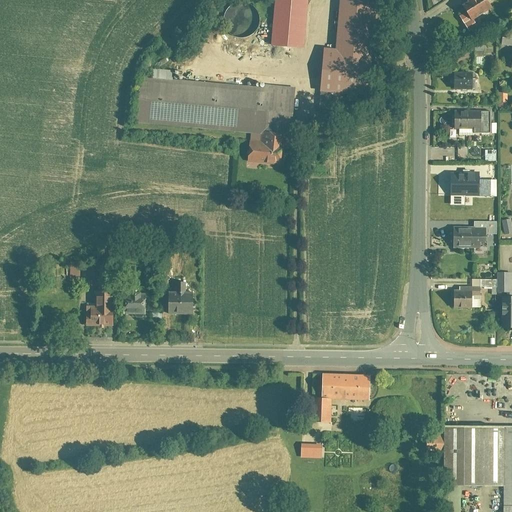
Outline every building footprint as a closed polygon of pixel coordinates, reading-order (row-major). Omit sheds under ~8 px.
[(223,0),(220,5),(218,13),(219,19),(222,25),(227,30),(233,32),(238,32),(245,31),(250,27),(254,22),(256,15),(256,11),(254,5),(250,0),(223,0)] [(302,43),(306,0),(271,0),(267,39),(302,43)] [(462,0),(465,4),(454,9),(459,18),(491,1),(489,0),(462,0)] [(494,38),(511,40),(511,27),(496,26),(494,38)] [(368,45),(319,41),(316,85),(365,89),(368,45)] [(451,85),(476,86),(477,78),(467,78),(467,66),(451,66),(451,85)] [(286,130),(290,81),(147,70),(143,118),(245,126),(242,162),(278,165),(281,129),(286,130)] [(471,127),(485,126),(485,104),(452,105),(452,123),(471,122),(471,127)] [(448,165),(447,189),(492,191),(492,177),(476,176),(476,166),(448,165)] [(454,227),(454,246),(486,247),(487,218),(473,218),(473,227),(454,227)] [(81,323),(108,324),(110,264),(97,264),(97,260),(77,259),(77,268),(67,267),(66,282),(75,283),(75,269),(95,269),(94,304),(82,303),(81,323)] [(498,320),(511,319),(511,288),(509,289),(509,265),(494,265),(494,273),(494,284),(494,288),(498,288),(498,320)] [(448,283),(448,300),(477,301),(477,284),(494,284),(494,273),(467,273),(467,283),(464,283),(448,283)] [(161,312),(192,313),(193,294),(183,294),(184,281),(173,280),(173,293),(162,292),(161,312)] [(144,310),(144,289),(135,288),(135,286),(123,285),(123,290),(116,290),(115,309),(144,310)] [(327,400),(364,403),(366,376),(317,373),(315,396),(307,396),(306,423),(326,424),(327,400)] [(511,511),(511,417),(440,417),(438,511),(458,511),(459,477),(502,477),(501,511),(511,511)]
